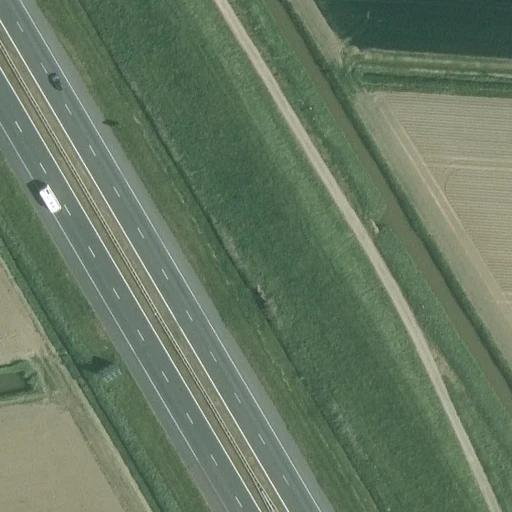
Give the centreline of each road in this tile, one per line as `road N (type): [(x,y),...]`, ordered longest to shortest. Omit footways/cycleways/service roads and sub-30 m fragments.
road 1 (motorway): [(304,511),(3,0)]
road 2 (unclassified): [(498,511),(460,403),(414,313),(225,0)]
road 3 (motorway): [(0,96),(243,511)]
